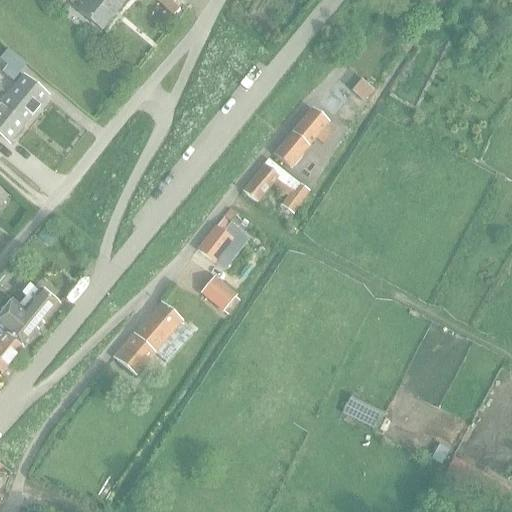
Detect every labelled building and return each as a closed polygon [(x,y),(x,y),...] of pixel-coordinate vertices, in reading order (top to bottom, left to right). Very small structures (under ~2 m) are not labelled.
[(88,0),(78,13),(101,32),(127,0),(88,0)] [(8,51),(0,60),(0,61),(8,67),(2,74),(13,83),(27,66),(8,51)] [(370,90),(380,77),(368,68),(358,80),(370,90)] [(0,104),(0,106),(25,126),(48,98),(22,77),(0,104)] [(0,137),(9,145),(25,126),(0,106),(0,137)] [(273,154),(288,167),(310,142),(328,121),(312,108),(273,154)] [(293,214),(309,191),(268,159),(243,191),(257,203),(272,185),(286,197),(280,205),(293,214)] [(232,241),(238,246),(246,237),(230,224),(237,216),(230,210),(197,252),(214,264),(218,267),(229,254),(225,251),(232,241)] [(224,311),(229,314),(240,301),(236,297),(237,295),(214,276),(200,293),(222,312),(224,311)] [(0,294),(0,333),(22,351),(58,307),(39,292),(22,313),(10,303),(0,294)] [(113,359),(135,377),(181,323),(160,304),(113,359)] [(0,376),(1,377),(22,351),(0,333),(0,376)] [(383,415),(349,399),(342,414),(375,430),(383,415)] [(462,482),(504,506),(511,491),(511,488),(471,466),(462,482)]
